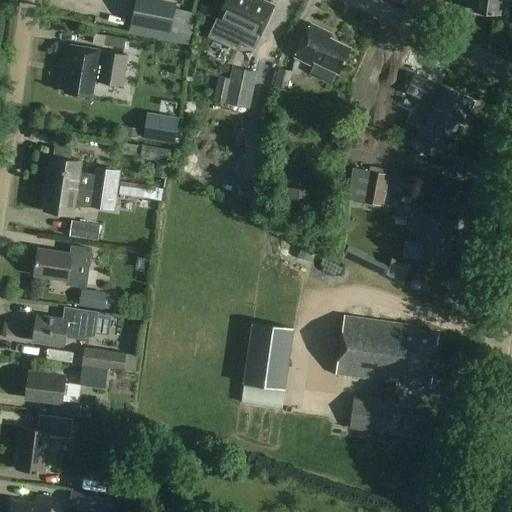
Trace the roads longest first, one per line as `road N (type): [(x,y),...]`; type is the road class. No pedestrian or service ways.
road 1 (residential): [(0,202),(29,0)]
road 2 (residential): [(358,0),(511,77)]
